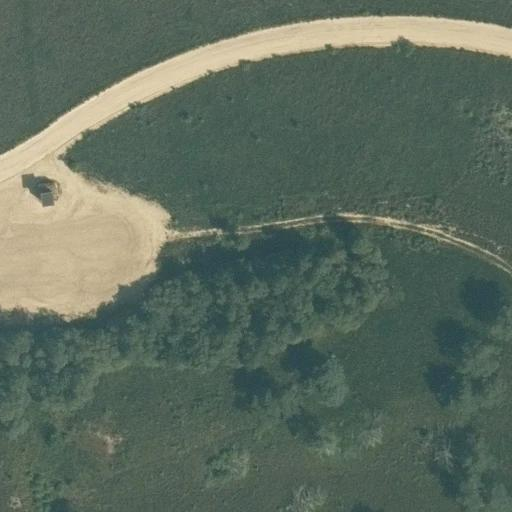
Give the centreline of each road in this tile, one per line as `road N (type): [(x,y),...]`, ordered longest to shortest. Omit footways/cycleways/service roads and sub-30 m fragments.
road 1 (track): [(0,177),(184,64),(397,33),(511,41)]
road 2 (track): [(511,273),(485,254),(400,224),(343,217),(176,235),(0,183)]
